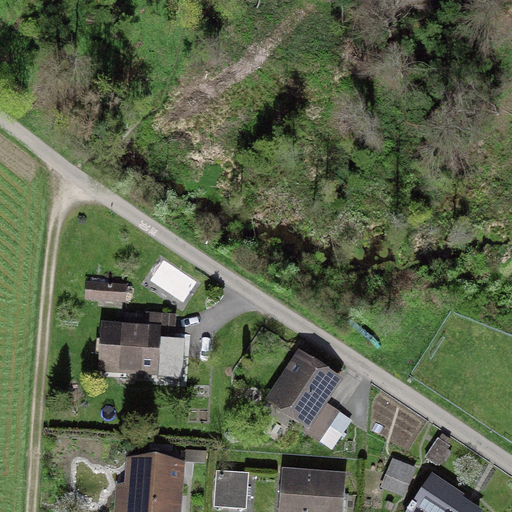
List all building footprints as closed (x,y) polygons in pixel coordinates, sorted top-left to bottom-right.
[(127,286),(87,282),(85,302),(125,305),(127,286)] [(105,325),(103,369),(171,373),(174,316),(149,314),(148,328),(105,325)] [(334,386),(296,361),(268,404),(307,429),(334,386)] [(436,440),(425,459),(439,468),(451,448),(436,440)] [(124,511),(173,511),(177,468),(128,465),(124,511)] [(412,473),(392,465),(382,488),(401,497),(412,473)] [(220,476),(218,507),(242,509),(244,478),(220,476)] [(277,511),(340,511),(342,483),(280,478),(277,511)] [(467,511),(427,485),(409,511),(467,511)]
